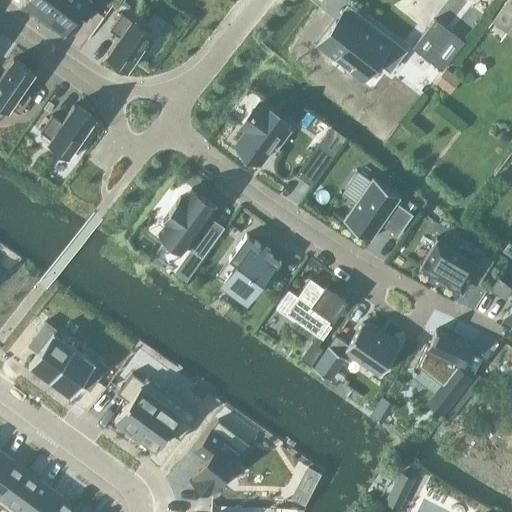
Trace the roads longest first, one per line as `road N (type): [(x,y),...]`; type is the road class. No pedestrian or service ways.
road 1 (residential): [(173,137),(375,283)]
road 2 (residential): [(146,511),(131,485),(0,392)]
road 3 (residential): [(0,12),(115,98)]
road 4 (residential): [(262,0),(211,66),(171,100)]
